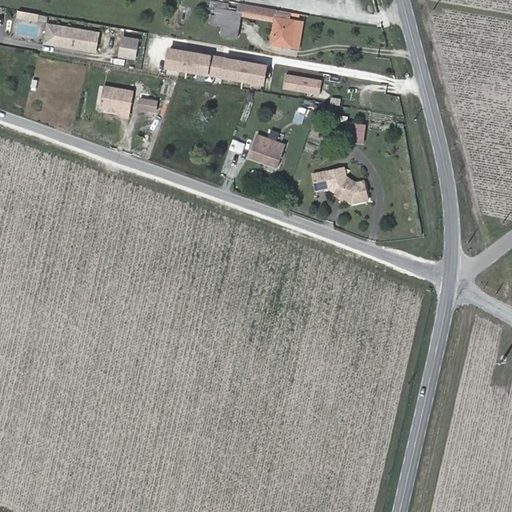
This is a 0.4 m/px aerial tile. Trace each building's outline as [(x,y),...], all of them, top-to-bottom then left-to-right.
[(242,12),(241,16),(275,22),(277,10),(243,4),(242,12)] [(242,12),(216,8),(213,25),(222,27),(221,36),(238,38),(241,16),(242,12)] [(17,18),(38,21),(39,13),(18,10),(17,18)] [(271,44),(299,48),(303,22),(290,20),(291,13),(277,10),(275,22),(271,44)] [(41,21),(38,34),(43,36),(47,22),(41,21)] [(43,44),(96,52),(99,30),(46,22),(43,44)] [(118,57),(136,59),(138,37),(120,35),(118,57)] [(264,84),(267,63),(213,54),(213,53),(167,46),(164,68),(264,84)] [(282,90),(320,93),(322,77),(284,74),(282,90)] [(136,93),(106,88),(103,109),(124,112),(123,116),(132,118),(136,93)] [(331,96),(329,103),(339,105),(341,98),(331,96)] [(150,100),(143,99),(141,109),(148,110),(150,100)] [(160,102),(150,100),(148,110),(158,112),(160,102)] [(301,123),(305,113),(297,109),(293,120),(301,123)] [(353,133),(354,123),(344,122),(343,131),(353,133)] [(260,135),(251,158),(280,168),(288,145),(260,135)] [(340,169),(317,174),(320,190),(333,188),(356,203),(372,200),(368,181),(360,183),(350,177),(345,178),(341,176),(340,169)]
